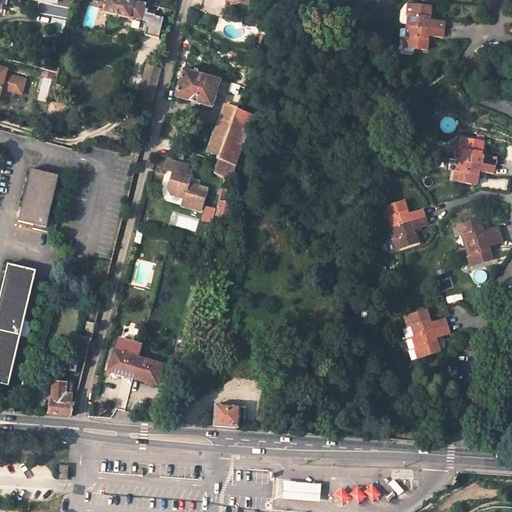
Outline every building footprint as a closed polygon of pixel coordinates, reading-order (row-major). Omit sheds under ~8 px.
[(159,22),(162,9),(147,6),(147,4),(135,1),(131,0),(109,0),(107,12),(130,18),(131,18),(143,21),(142,24),(146,25),(147,19),(159,22)] [(205,0),(202,10),(219,16),(224,2),(219,0),(205,0)] [(442,20),(426,18),(428,5),(405,3),(404,14),(409,14),(408,25),(441,28),(442,20)] [(53,18),(50,28),(63,31),(65,21),(64,21),(54,18),(53,18)] [(441,36),(441,28),(408,25),(407,36),(403,35),(402,47),(424,49),(425,35),(437,36),(441,36)] [(12,75),(13,70),(0,65),(0,95),(2,88),(15,91),(19,77),(12,75)] [(152,106),(156,92),(161,73),(135,66),(126,100),(152,106)] [(194,73),(184,70),(176,97),(198,103),(205,76),(198,74),(199,72),(194,70),(194,73)] [(220,80),(205,76),(198,103),(213,107),(220,80)] [(19,77),(15,91),(22,93),(26,79),(19,77)] [(239,86),(236,85),(232,84),(231,91),(238,93),(239,86)] [(237,114),(223,109),(205,157),(219,162),(237,114)] [(239,109),(237,114),(219,162),(215,172),(215,173),(224,178),(223,184),(213,221),(229,225),(234,205),(225,202),(236,165),(255,116),(239,109)] [(48,111),(44,127),(57,131),(61,114),(48,111)] [(483,139),(460,136),(459,146),(455,146),(453,156),(458,157),(462,158),(495,162),(496,154),(481,152),(483,139)] [(479,169),(494,171),(495,162),(462,158),(461,169),(456,168),(455,180),(477,183),(479,169)] [(187,166),(168,160),(165,170),(173,173),(169,189),(171,195),(184,198),(182,206),(201,211),(207,189),(189,184),(191,177),(185,175),(187,166)] [(60,179),(32,171),(18,223),(34,228),(33,231),(54,237),(58,222),(49,220),(60,179)] [(224,178),(215,173),(212,179),(223,184),(224,178)] [(394,227),(426,217),(423,209),(408,214),(404,201),(383,208),(386,219),(391,217),(394,227)] [(213,223),(215,209),(204,207),(202,222),(213,223)] [(386,219),(389,229),(394,227),(391,217),(386,219)] [(397,250),(418,244),(413,230),(424,227),(428,225),(426,217),(394,227),(398,238),(393,239),(397,250)] [(464,233),(467,243),(500,233),(497,225),(482,230),(478,217),(457,223),(460,234),(464,233)] [(389,229),(393,239),(398,238),(394,227),(389,229)] [(140,243),(143,231),(138,230),(135,242),(140,243)] [(467,254),(470,266),(491,260),(487,246),(502,241),(500,233),(467,243),(470,253),(467,254)] [(388,267),(373,263),(371,272),(386,275),(388,267)] [(25,322),(36,272),(8,265),(0,297),(0,384),(11,387),(21,337),(28,339),(32,324),(25,322)] [(412,335),(416,334),(448,324),(445,317),(430,321),(426,307),(405,314),(409,325),(404,326),(408,337),(412,335)] [(450,332),(448,324),(416,334),(419,344),(415,345),(419,357),(440,351),(436,336),(450,332)] [(85,338),(80,337),(75,355),(85,358),(90,340),(85,338)] [(141,344),(120,339),(116,352),(115,352),(109,371),(158,385),(163,365),(138,358),(141,344)] [(73,404),(70,404),(72,384),(66,384),(66,382),(52,381),(49,414),(70,416),(73,404)] [(245,408),(240,408),(215,406),(212,427),(243,429),(245,408)] [(61,466),(60,479),(68,479),(68,466),(61,466)] [(320,483),(282,480),(281,497),(319,500),(320,483)] [(393,480),(388,484),(398,494),(403,490),(393,480)] [(371,483),(363,490),(372,501),(380,494),(371,483)] [(356,485),(348,493),(357,503),(365,496),(356,485)] [(340,486),(332,494),(341,504),(350,497),(340,486)]
